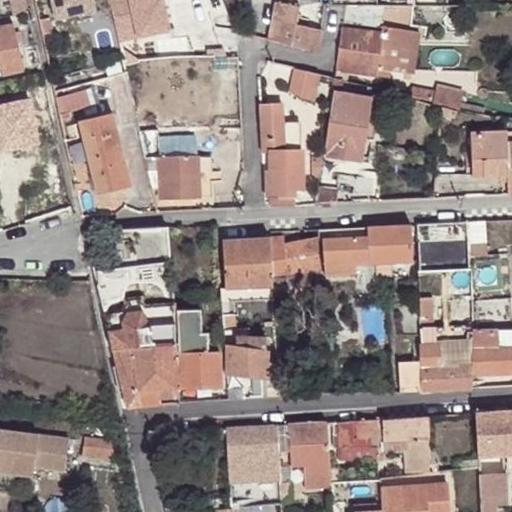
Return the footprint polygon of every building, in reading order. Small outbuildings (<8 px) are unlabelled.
[(28,13),(25,0),(9,0),(13,15),(28,13)] [(94,31),(86,0),(66,0),(74,36),(94,31)] [(143,0),(110,7),(117,41),(156,33),(148,0),(143,0)] [(319,51),(322,29),(298,23),(302,6),(277,1),(271,40),(319,51)] [(36,18),(39,33),(50,30),(47,16),(36,18)] [(0,70),(1,75),(23,69),(13,25),(0,27),(0,70)] [(343,28),(335,76),(336,77),(344,77),(346,70),(375,75),(376,69),(381,33),(343,28)] [(419,39),(381,33),(376,69),(413,74),(419,39)] [(40,64),(35,44),(32,45),(34,65),(40,64)] [(22,47),(27,67),(34,65),(32,45),(22,47)] [(215,59),(216,72),(237,70),(236,57),(215,59)] [(314,100),(318,72),(294,66),(291,86),(314,100)] [(352,94),(354,82),(344,79),(336,77),(324,156),(362,162),(372,98),(352,94)] [(258,83),(262,162),(265,162),(266,197),(307,197),(305,139),(299,139),(296,102),(281,102),(279,82),(258,83)] [(460,110),(464,91),(437,85),(435,92),(432,104),(442,106),(460,110)] [(435,92),(412,86),(409,97),(432,104),(435,92)] [(86,88),(53,97),(58,119),(69,117),(67,111),(91,105),(86,88)] [(53,120),(46,90),(29,95),(36,124),(53,120)] [(92,116),(109,191),(130,186),(110,111),(92,116)] [(99,174),(103,193),(109,191),(92,116),(77,120),(92,176),(99,174)] [(198,137),(197,129),(160,131),(160,139),(198,137)] [(507,194),(511,194),(511,129),(469,131),(470,158),(481,158),(482,175),(506,173),(507,194)] [(160,131),(137,132),(150,188),(158,187),(159,201),(199,199),(198,137),(160,139),(160,131)] [(471,175),(482,175),(481,158),(470,158),(471,175)] [(96,194),(103,193),(99,174),(92,176),(96,194)] [(316,191),(314,204),(336,203),(337,190),(316,191)] [(58,213),(60,223),(69,220),(66,211),(58,213)] [(485,220),(467,221),(468,261),(486,260),(485,220)] [(468,261),(467,221),(417,224),(418,264),(468,261)] [(412,261),(411,224),(367,226),(367,236),(368,263),(412,261)] [(367,236),(367,226),(340,227),(340,237),(367,236)] [(340,227),(317,227),(317,238),(323,238),(323,259),(338,258),(338,274),(354,273),(354,264),(368,263),(367,236),(340,237),(340,227)] [(138,248),(146,260),(167,259),(166,237),(165,228),(137,230),(138,248)] [(270,267),(268,240),(268,237),(222,240),(225,288),(221,289),(219,289),(220,317),(222,317),(223,330),(235,330),(234,316),(230,316),(230,303),(272,299),(270,267)] [(318,268),(317,239),(281,246),(280,237),(268,240),(270,267),(283,264),(285,273),(318,268)] [(338,258),(323,259),(323,274),(338,274),(338,258)] [(123,311),(104,315),(112,345),(128,341),(130,347),(135,347),(141,334),(172,333),(172,323),(170,305),(170,292),(143,294),(145,307),(142,308),(127,310),(123,311)] [(140,299),(126,301),(123,311),(127,310),(142,308),(145,307),(140,299)] [(176,311),(180,388),(220,386),(219,351),(206,352),(205,333),(200,334),(199,310),(176,311)] [(511,315),(498,316),(498,327),(511,326),(511,315)] [(430,316),(420,316),(420,342),(438,342),(437,323),(430,324),(430,316)] [(235,330),(223,330),(225,345),(228,345),(227,373),(267,378),(268,352),(266,351),(265,338),(247,339),(248,349),(236,347),(235,330)] [(511,374),(511,347),(499,348),(499,330),(473,331),(474,376),(511,374)] [(170,399),(177,398),(172,333),(141,334),(135,347),(130,347),(128,341),(112,345),(127,408),(142,407),(141,401),(155,400),(154,390),(169,389),(170,399)] [(421,372),(422,391),(472,388),(472,386),(470,366),(439,367),(438,345),(420,346),(421,372)] [(402,391),(422,391),(421,372),(401,372),(402,391)] [(264,397),(279,396),(277,377),(271,377),(271,386),(263,386),(264,397)] [(154,390),(155,400),(170,399),(169,389),(154,390)] [(511,411),(476,413),(479,458),(511,455),(511,411)] [(428,438),(427,416),(383,419),(384,441),(428,438)] [(376,446),(377,419),(332,422),(332,429),(339,428),(340,448),(376,446)] [(306,424),(277,425),(278,452),(289,451),(290,467),(303,466),(305,488),(330,486),(330,480),(329,465),(326,422),(306,424)] [(247,427),(227,428),(229,463),(268,461),(278,460),(278,452),(277,425),(247,427)] [(0,459),(65,468),(68,440),(0,431),(0,459)] [(113,459),(110,443),(83,439),(81,455),(113,459)] [(0,459),(0,474),(12,475),(32,478),(34,469),(64,473),(65,468),(0,459)] [(279,460),(278,460),(268,461),(269,477),(280,476),(279,460)] [(407,487),(382,488),(382,511),(426,511),(424,473),(407,475),(407,487)] [(0,491),(10,493),(12,475),(0,474),(0,491)] [(480,476),(481,511),(490,511),(490,501),(506,500),(505,474),(480,476)] [(290,482),(280,482),(281,492),(281,503),(292,502),(290,482)] [(281,503),(281,492),(255,493),(255,504),(281,503)]
